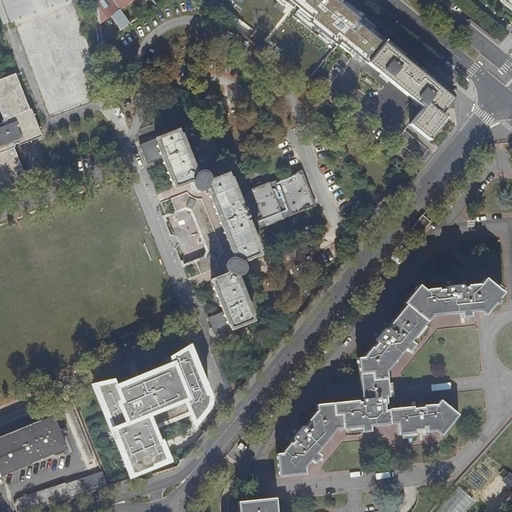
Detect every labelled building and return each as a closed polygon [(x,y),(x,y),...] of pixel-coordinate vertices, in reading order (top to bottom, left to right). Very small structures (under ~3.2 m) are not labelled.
[(3,0),(10,19),(13,18),(61,0),(3,0)] [(94,0),(95,6),(102,44),(163,0),(94,0)] [(287,0),(302,11),(291,26),(294,29),(296,26),(305,32),(330,1),(329,0),(287,0)] [(511,0),(501,0),(511,8),(511,0)] [(355,24),(338,46),(353,58),(371,37),(355,24)] [(454,98),(384,42),(368,62),(423,108),(412,123),(430,137),(447,115),(445,114),(447,111),(445,109),(454,98)] [(0,189),(2,195),(27,185),(13,149),(14,149),(13,147),(18,145),(19,146),(33,141),(40,138),(30,112),(28,113),(14,77),(7,79),(0,81),(0,113),(3,122),(2,124),(0,124),(0,189)] [(175,189),(190,183),(195,175),(177,132),(139,147),(147,165),(162,159),(175,189)] [(195,175),(190,183),(192,184),(193,187),(195,189),(197,191),(200,191),(202,191),(204,190),(208,191),(234,256),(233,260),(231,261),(229,262),(227,263),(226,266),(226,269),(227,272),(225,275),(211,281),(224,313),(208,319),(215,336),(252,321),(235,278),(236,276),(238,275),(240,275),(242,273),(243,271),(243,269),(243,266),(241,264),(242,262),(259,255),(251,235),(261,231),(260,229),(308,209),(315,206),(301,171),(292,174),(246,193),(245,191),(235,195),(227,174),(210,181),(209,180),(207,177),(205,175),(203,174),(200,174),(198,176),(195,175)] [(432,221),(423,214),(411,230),(419,237),(432,221)] [(289,443),(282,453),(276,454),(278,476),(301,474),(300,465),(307,457),(306,456),(312,449),(316,452),(329,437),(326,435),(333,426),(342,425),(342,429),(359,427),(359,422),(369,421),(369,426),(389,425),(388,421),(397,421),(397,424),(398,435),(416,433),(416,430),(423,430),(422,427),(425,427),(426,428),(435,427),(443,434),(458,415),(439,400),(435,405),(423,406),(423,407),(418,407),(417,400),(407,401),(408,407),(383,409),(382,404),(387,403),(386,397),(388,396),(387,379),(383,379),(382,370),(389,362),(392,365),(405,348),(401,345),(407,338),(411,341),(426,322),(423,320),(429,313),(439,312),(439,315),(460,313),(459,309),(469,308),(469,309),(480,308),(486,313),(493,303),(496,305),(499,301),(496,299),(500,294),(483,280),(479,284),(466,285),(466,288),(462,288),(461,280),(459,279),(456,279),(436,281),(437,288),(424,290),(420,286),(389,324),(390,325),(388,328),(383,324),(380,324),(379,325),(365,342),(370,346),(362,357),(357,358),(359,380),(360,395),(351,396),(352,400),(316,404),(316,409),(308,419),(310,420),(305,427),(302,425),(300,427),(295,423),(289,432),(288,434),(289,436),(294,440),(291,444),(289,443)] [(484,315),(486,313),(480,308),(469,309),(469,308),(459,309),(460,313),(460,317),(469,316),(469,312),(478,311),(484,315)] [(431,316),(439,315),(439,312),(429,313),(423,320),(426,322),(431,316)] [(414,344),(411,341),(407,338),(401,345),(405,348),(408,351),(414,344)] [(126,476),(166,460),(159,443),(157,444),(151,428),(188,414),(193,426),(195,425),(194,422),(195,421),(196,422),(197,420),(196,419),(203,411),(204,412),(205,410),(205,409),(205,408),(207,410),(208,409),(205,406),(206,401),(206,397),(209,396),(208,394),(204,396),(203,394),(205,393),(203,390),(201,390),(197,380),(199,379),(198,376),(196,376),(192,367),(194,366),(193,364),(192,364),(187,353),(189,353),(188,350),(186,351),(186,350),(189,348),(188,346),(168,359),(168,360),(171,360),(172,362),(170,363),(170,364),(159,369),(158,367),(155,368),(156,370),(147,374),(145,371),(143,372),(144,375),(131,380),(130,378),(128,378),(128,381),(118,386),(117,385),(115,385),(114,382),(115,381),(115,380),(91,385),(92,386),(94,386),(96,389),(97,389),(101,399),(100,400),(101,402),(106,412),(104,413),(105,415),(107,415),(112,427),(110,427),(111,430),(112,430),(117,441),(116,442),(117,444),(118,444),(122,454),(121,454),(122,457),(123,457),(128,468),(126,469),(127,472),(129,471),(129,473),(125,475),(126,476)] [(386,371),(392,365),(389,362),(382,370),(383,379),(387,379),(386,371)] [(52,418),(0,439),(0,480),(2,479),(1,476),(65,450),(52,418)] [(370,430),(369,426),(369,421),(359,422),(359,427),(360,432),(370,430)] [(334,430),(342,429),(342,425),(333,426),(326,435),(329,437),(334,430)] [(441,436),(443,434),(435,427),(426,428),(426,432),(434,431),(441,436)] [(246,446),(240,442),(237,446),(243,451),(246,446)] [(320,455),(316,452),(312,449),(306,456),(307,457),(300,465),(301,474),(305,474),(304,467),(310,460),(314,463),(320,455)] [(108,487),(107,485),(103,474),(77,483),(77,482),(16,503),(15,507),(16,511),(35,511),(82,496),(82,495),(108,487)] [(276,511),(275,497),(239,500),(239,511),(276,511)]
